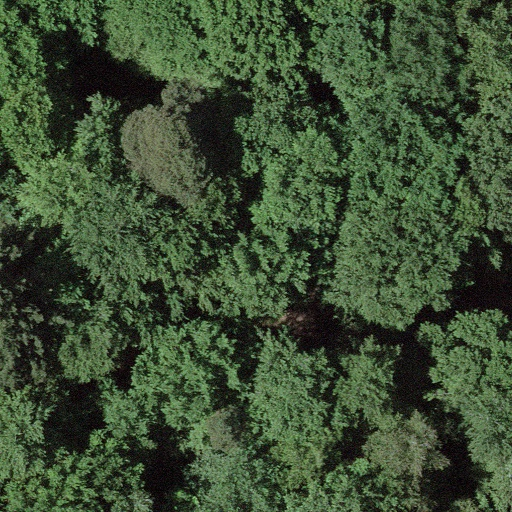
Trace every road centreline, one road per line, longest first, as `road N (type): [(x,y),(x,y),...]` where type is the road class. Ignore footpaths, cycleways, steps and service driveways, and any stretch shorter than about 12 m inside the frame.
road 1 (track): [(0,408),(511,304)]
road 2 (track): [(341,339),(325,109),(302,0)]
